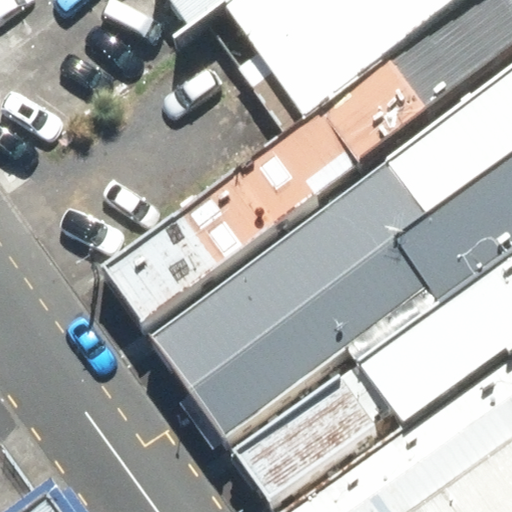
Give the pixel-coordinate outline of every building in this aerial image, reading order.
[(104,269),(149,330),(511,69),(511,0),(479,0),(305,125),(104,269)] [(230,20),(258,0),(142,0),(182,55),(230,20)] [(258,0),(230,20),(305,125),(479,0),(258,0)] [(434,300),(444,313),(511,264),(511,80),(391,169),(434,228),(426,234),(400,253),(434,300)] [(426,234),(386,178),(151,346),(226,450),(434,300),(400,253),(426,234)] [(408,438),(511,363),(511,264),(444,313),(361,373),(396,422),(408,438)] [(434,511),(511,456),(511,363),(408,438),(304,511),(434,511)] [(396,422),(361,373),(236,462),(271,511),(396,422)] [(511,511),(511,456),(434,511),(511,511)]
